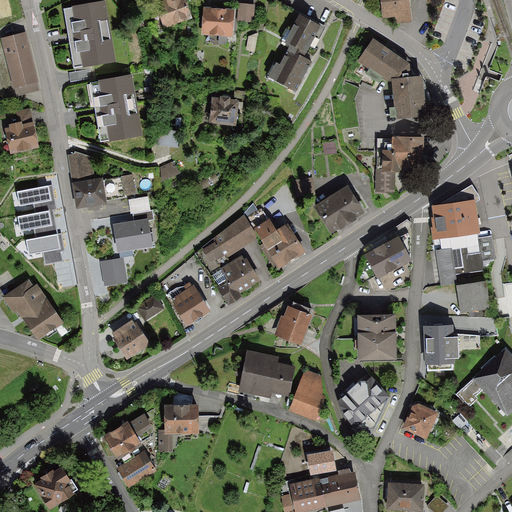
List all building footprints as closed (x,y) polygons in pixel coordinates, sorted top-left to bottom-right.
[(185,0),(173,0),(155,7),(164,32),(193,21),(185,0)] [(409,0),(381,0),(383,20),(395,19),(396,26),(412,24),(409,0)] [(72,10),(64,11),(74,70),(83,68),(83,70),(117,64),(106,3),(72,8),(72,10)] [(237,23),(254,24),(256,6),(239,4),(237,23)] [(235,11),(204,9),(202,36),(233,39),(235,11)] [(322,29),(300,17),(293,29),(289,28),(282,43),(285,45),(284,46),(290,49),(291,48),(306,56),(307,56),(322,29)] [(40,84),(27,33),(1,40),(14,90),(16,89),(18,97),(40,91),(38,84),(40,84)] [(246,50),(255,55),(258,34),(249,37),(246,50)] [(410,67),(374,41),(358,65),(369,72),(366,77),(380,87),(383,82),(387,85),(392,83),(410,67)] [(291,48),(290,49),(280,67),(276,66),(269,80),(296,94),(313,64),(304,60),(306,56),(291,48)] [(412,78),(410,67),(392,83),(421,80),(421,78),(412,78)] [(144,138),(133,76),(99,82),(99,83),(91,85),(101,144),(110,142),(110,144),(144,138)] [(397,121),(397,123),(427,121),(423,80),(421,80),(392,83),(395,111),(389,111),(390,122),(397,121)] [(355,100),(360,88),(345,81),(336,100),(343,144),(361,142),(355,100)] [(220,101),(212,100),(210,125),(237,128),(240,103),(231,102),(231,100),(221,99),(220,101)] [(19,122),(9,124),(9,127),(4,128),(10,154),(40,147),(30,107),(16,110),(19,122)] [(178,148),(181,132),(156,129),(154,145),(178,148)] [(424,172),(424,140),(393,140),(393,141),(378,140),(377,170),(376,170),(376,194),(395,194),(395,175),(403,175),(403,171),(424,172)] [(336,142),(323,144),(325,156),(338,154),(336,142)] [(73,185),(96,181),(92,158),(75,153),(74,155),(68,156),(73,185)] [(162,184),(181,175),(173,162),(161,167),(162,184)] [(123,177),(126,196),(137,195),(133,175),(123,177)] [(126,196),(123,177),(103,180),(107,202),(126,199),(126,196)] [(313,178),(295,181),(297,198),(316,195),(313,178)] [(72,185),(77,212),(108,206),(107,202),(103,180),(103,179),(96,181),(73,185),(72,185)] [(36,238),(57,234),(53,210),(57,209),(53,185),(48,186),(51,200),(34,203),(36,213),(49,211),(52,225),(34,228),(36,238)] [(50,193),(48,186),(17,192),(20,206),(34,203),(51,200),(50,193)] [(472,186),(438,207),(476,202),(476,204),(480,201),(480,197),(472,186)] [(357,222),(366,216),(348,188),(314,209),(331,237),(340,232),(341,233),(358,223),(357,222)] [(149,197),(129,200),(131,215),(133,214),(151,211),(149,197)] [(476,204),(476,202),(438,207),(431,208),(434,229),(431,229),(433,241),(440,240),(478,235),(480,235),(476,204)] [(280,271),(306,255),(288,225),(277,233),(262,209),(246,219),(257,239),(258,238),(262,245),(260,247),(274,272),(278,269),(280,271)] [(36,213),(18,217),(21,231),(34,228),(52,225),(50,217),(49,211),(36,213)] [(151,211),(133,214),(134,223),(149,221),(155,220),(153,211),(151,211)] [(245,217),(196,252),(212,276),(222,270),(217,263),(225,257),(227,260),(258,240),(257,239),(246,219),(245,217)] [(113,227),(118,255),(154,249),(149,221),(134,223),(113,227)] [(411,225),(407,221),(387,234),(392,242),(364,258),(378,282),(412,264),(411,225)] [(57,234),(60,249),(44,252),(46,264),(62,261),(61,252),(64,251),(61,233),(57,234)] [(26,240),(29,254),(44,252),(60,249),(58,241),(57,234),(36,238),(26,240)] [(478,239),(478,235),(440,240),(442,251),(452,251),(456,275),(484,271),(483,262),(495,260),(497,259),(493,237),(478,239)] [(442,251),(436,251),(441,286),(457,284),(456,275),(452,251),(442,251)] [(240,296),(261,284),(247,260),(245,261),(243,257),(222,270),(212,276),(219,288),(217,289),(229,308),(242,300),(240,296)] [(124,258),(100,262),(105,288),(128,284),(124,258)] [(483,262),(484,271),(495,261),(495,260),(483,262)] [(38,345),(65,326),(37,286),(36,287),(30,280),(2,299),(14,316),(17,314),(38,345)] [(487,282),(457,287),(461,315),(469,313),(486,311),(491,310),(487,282)] [(188,329),(211,314),(194,287),(193,288),(190,283),(183,288),(186,292),(181,295),(177,288),(168,294),(175,307),(174,307),(188,329)] [(145,323),(165,310),(155,295),(136,309),(145,323)] [(274,336),(301,346),(313,315),(310,314),(312,309),(293,302),(291,307),(288,306),(283,318),(281,317),(274,336)] [(397,359),(396,313),(358,314),(359,360),(397,359)] [(127,362),(151,347),(137,325),(136,325),(133,322),(112,336),(114,339),(113,340),(127,362)] [(454,322),(424,323),(425,363),(427,363),(427,369),(453,368),(453,362),(455,362),(455,355),(459,355),(459,352),(458,334),(458,332),(454,332),(454,322)] [(480,336),(458,334),(459,352),(481,351),(480,336)] [(511,353),(506,347),(457,392),(469,405),(478,396),(476,394),(483,387),(508,414),(511,409),(511,353)] [(239,392),(271,398),(272,392),(290,396),(296,365),(279,361),(280,356),(248,350),(239,392)] [(322,373),(305,368),(289,408),(317,420),(323,398),(322,373)] [(374,428),(389,398),(371,377),(367,381),(358,381),(338,401),(342,412),(354,430),(374,428)] [(199,415),(199,399),(193,399),(193,395),(173,390),(173,399),(165,399),(165,428),(165,430),(173,430),(200,430),(200,433),(214,433),(214,415),(199,415)] [(401,427),(426,438),(438,411),(418,402),(412,405),(401,427)] [(128,416),(103,432),(118,456),(121,454),(132,447),(152,435),(152,425),(153,424),(145,410),(130,419),(128,416)] [(469,421),(461,412),(452,419),(460,428),(469,421)] [(159,428),(159,450),(173,450),(173,430),(165,430),(165,428),(159,428)] [(132,447),(121,454),(125,460),(136,454),(132,447)] [(125,460),(117,465),(129,486),(158,469),(145,448),(136,454),(125,460)] [(310,471),(311,475),(337,471),(333,450),(307,455),(310,471)] [(71,474),(62,461),(34,479),(51,505),(80,486),(72,474),(71,474)] [(362,499),(356,471),(352,472),(349,468),(338,471),(339,474),(322,478),(328,506),(362,499)] [(296,511),(302,511),(328,506),(322,478),(290,484),(296,511)] [(425,484),(389,482),(387,509),(423,511),(425,484)] [(293,509),(290,493),(281,495),(285,511),(293,509)] [(437,496),(427,507),(433,511),(443,511),(448,506),(437,496)]
